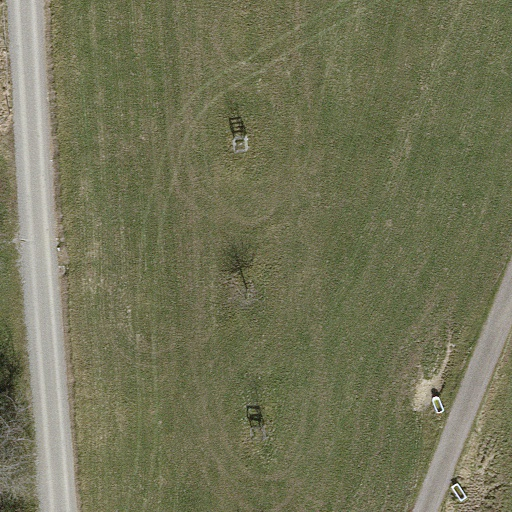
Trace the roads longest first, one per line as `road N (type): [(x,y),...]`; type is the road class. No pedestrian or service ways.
road 1 (track): [(26,0),(59,511)]
road 2 (track): [(435,511),(511,317)]
